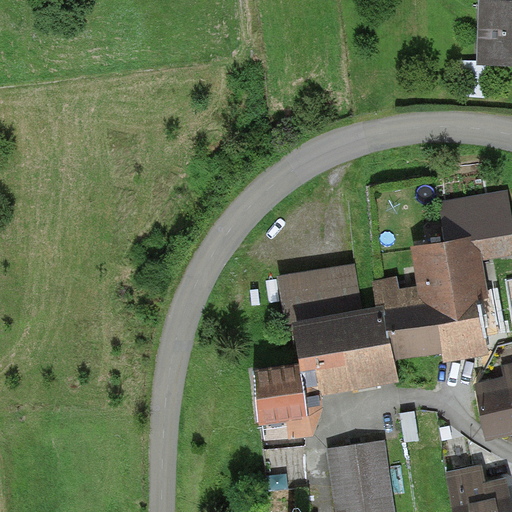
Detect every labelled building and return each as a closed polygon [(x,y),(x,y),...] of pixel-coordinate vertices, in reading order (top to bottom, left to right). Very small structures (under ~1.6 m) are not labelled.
[(511,0),(477,0),(477,57),(511,57),(511,0)] [(381,300),(387,350),(438,344),(440,358),(478,354),(475,329),(498,327),(494,286),(483,287),(479,250),(509,246),(503,193),(435,201),(439,235),(411,238),(416,282),(380,286),(381,300)] [(288,310),(355,303),(351,260),(275,268),(280,311),(288,310)] [(293,354),(296,384),(389,374),(387,350),(381,300),(355,303),(288,310),(293,354)] [(293,354),(249,359),(255,411),(298,406),(296,384),(293,354)] [(500,374),(474,379),(485,430),(511,424),(511,360),(498,364),(500,374)] [(325,446),(334,511),(391,511),(381,439),(325,446)] [(445,468),(452,511),(504,511),(498,473),(479,476),(477,462),(445,468)]
